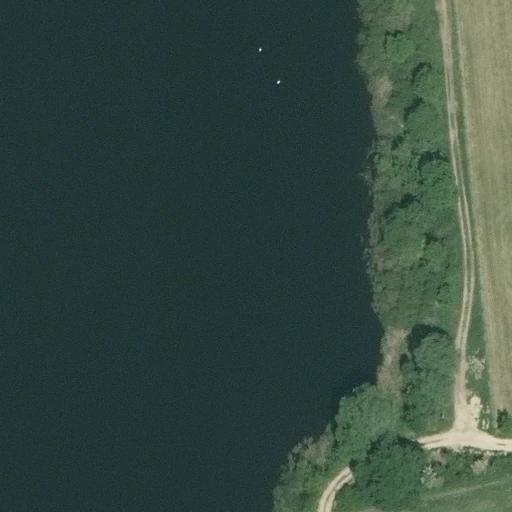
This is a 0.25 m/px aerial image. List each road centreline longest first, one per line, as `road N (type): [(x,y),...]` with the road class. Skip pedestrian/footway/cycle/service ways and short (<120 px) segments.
road 1 (track): [(453,436),(463,291),(441,0)]
road 2 (track): [(323,511),(343,479),(453,436)]
